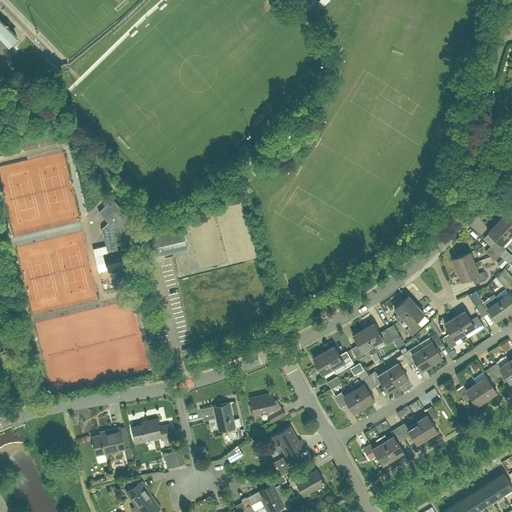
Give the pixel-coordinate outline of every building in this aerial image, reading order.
[(0,34),(10,45),(18,38),(6,26),(10,22),(4,17),(0,20),(0,34)] [(24,149),(21,137),(0,141),(0,148),(1,155),(24,149)] [(262,168),(252,156),(243,163),(254,175),(262,168)] [(132,220),(112,199),(99,211),(109,222),(102,228),(107,249),(103,250),(108,272),(124,268),(119,246),(116,247),(113,231),(115,229),(118,233),(132,220)] [(504,215),(496,223),(510,236),(511,233),(511,214),(508,219),(504,215)] [(186,243),(180,222),(155,228),(157,236),(148,238),(152,257),(163,254),(162,249),(186,243)] [(490,245),(500,254),(505,248),(502,244),(510,236),(496,223),(488,232),(496,240),(490,245)] [(500,254),(490,245),(485,251),(494,260),(500,254)] [(452,258),(456,269),(474,262),(469,251),(452,258)] [(506,262),(502,258),(497,264),(501,268),(506,262)] [(474,262),(456,269),(461,281),(471,276),(474,283),(486,279),(483,271),(478,273),(475,266),(480,265),(479,261),(474,263),(474,262)] [(511,276),(506,270),(501,274),(511,285),(511,276)] [(507,290),(511,285),(501,274),(497,278),(507,290)] [(475,304),(482,316),(488,313),(474,291),(468,294),(475,304)] [(496,298),(507,312),(511,308),(511,296),(509,291),(502,296),(501,294),(496,298)] [(489,297),(493,302),(487,307),(496,320),(507,312),(496,298),(493,294),(489,297)] [(394,317),(397,320),(400,318),(416,304),(408,295),(394,308),(398,313),(394,317)] [(424,313),(416,304),(400,318),(397,320),(398,321),(402,317),(410,326),(406,329),(411,335),(421,326),(416,321),(424,313)] [(464,310),(454,316),(467,337),(465,332),(474,327),(477,331),(483,326),(477,315),(470,320),(464,310)] [(463,340),(467,337),(454,316),(444,323),(449,332),(443,336),(450,348),(457,343),(454,339),(460,335),(463,340)] [(373,322),(363,328),(372,345),(382,339),(385,344),(392,340),(386,328),(379,332),(373,322)] [(386,328),(392,340),(399,336),(393,324),(386,328)] [(372,345),(363,328),(353,334),(358,344),(351,348),(358,359),(365,355),(362,351),(369,347),(373,353),(376,351),(372,345)] [(421,347),(431,363),(442,357),(436,348),(442,344),(435,332),(428,337),(431,341),(421,347)] [(509,347),(505,341),(500,345),(504,351),(509,347)] [(323,351),(333,368),(343,362),(345,367),(352,363),(346,351),(339,355),(333,346),(323,351)] [(402,353),(409,365),(416,361),(421,370),(431,363),(421,347),(411,353),(409,349),(402,353)] [(333,368),(323,351),(313,357),(322,374),(333,368)] [(387,368),(398,385),(408,378),(402,369),(409,365),(402,353),(395,358),(397,362),(387,368)] [(496,362),(489,367),(496,378),(503,373),(509,382),(511,380),(511,364),(506,355),(496,362)] [(496,378),(489,367),(482,372),(485,376),(476,382),(486,398),(496,391),(490,382),(496,378)] [(398,385),(387,368),(377,375),(374,370),(368,374),(375,386),(382,381),(388,391),(398,385)] [(353,389),(364,406),(374,400),(368,390),(375,386),(368,374),(364,369),(357,373),(364,383),(353,389)] [(341,382),(337,375),(327,381),(331,388),(341,382)] [(476,405),(486,398),(476,382),(466,389),(463,385),(456,389),(464,400),(470,395),(476,405)] [(354,412),(364,406),(353,389),(344,396),(341,392),(334,396),(341,407),(348,403),(354,412)] [(276,406),(272,392),(250,397),(254,413),(265,410),(272,421),(285,414),(279,404),(276,406)] [(233,419),(230,402),(200,409),(203,420),(215,417),(218,431),(235,427),(235,426),(241,425),(239,417),(233,419)] [(427,414),(417,420),(427,437),(437,431),(431,421),(438,417),(431,406),(424,410),(427,414)] [(417,443),(427,437),(417,420),(416,420),(414,416),(410,419),(413,423),(407,427),(404,422),(397,427),(404,438),(411,433),(417,443)] [(159,426),(157,418),(145,421),(146,423),(132,426),(136,442),(161,436),(162,439),(172,437),(169,424),(159,426)] [(96,454),(98,462),(106,461),(104,452),(124,447),(127,460),(133,459),(126,425),(106,430),(107,433),(92,436),(96,454)] [(270,463),(277,476),(281,474),(292,468),(288,461),(292,458),(291,457),(305,449),(300,440),(298,441),(289,426),(269,438),(273,445),(279,442),(279,443),(280,443),(286,453),(282,456),(282,457),(270,463)] [(385,434),(380,437),(393,458),(403,452),(397,442),(404,438),(397,427),(390,431),(392,435),(387,438),(385,434)] [(383,464),(393,458),(380,437),(383,441),(373,447),(370,443),(363,447),(370,458),(377,454),(383,464)] [(243,454),(238,445),(227,455),(231,461),(243,454)] [(178,465),(175,451),(164,453),(167,467),(178,465)] [(324,483),(316,469),(302,477),(299,472),(288,478),(292,486),(297,483),(303,495),(324,483)] [(511,486),(503,472),(493,479),(502,494),(511,487),(511,486)] [(491,500),(502,494),(493,479),(482,486),(491,500)] [(153,511),(161,507),(142,480),(130,488),(135,495),(131,498),(140,511),(144,509),(146,511),(153,511)] [(284,505),(273,483),(241,499),(247,511),(253,508),(251,502),(262,497),(270,511),(284,505)] [(472,492),(481,507),(491,500),(482,486),(472,492)] [(461,499),(469,511),(473,511),(481,507),(472,492),(461,499)] [(450,506),(454,511),(469,511),(461,499),(450,506)]
